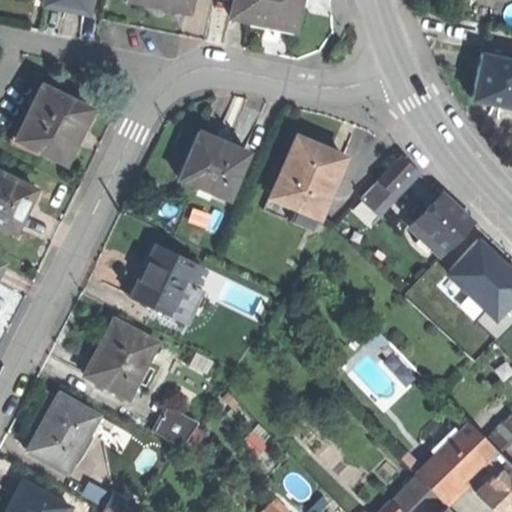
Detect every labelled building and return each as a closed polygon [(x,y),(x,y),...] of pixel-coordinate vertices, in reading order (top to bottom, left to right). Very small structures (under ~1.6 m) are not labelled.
[(64,6),(84,9),(85,0),(42,0),(42,2),(64,6)] [(134,0),(152,3),(187,10),(188,0),(134,0)] [(197,0),(195,13),(209,16),(212,0),(197,0)] [(232,0),(230,14),(250,18),(249,23),(265,26),(290,31),(296,0),(232,0)] [(511,99),(511,49),(499,47),(498,55),(478,51),(470,92),(495,96),(511,99)] [(39,146),(63,159),(77,135),(92,107),(45,81),(26,113),(15,133),(39,146)] [(35,153),(39,146),(15,133),(26,113),(21,110),(6,136),(35,153)] [(211,191),(229,199),(248,155),(200,134),(190,156),(181,178),(199,186),(211,191)] [(269,199),(316,217),(338,159),(327,155),(329,152),(314,146),(292,138),(289,145),(283,160),(269,199)] [(279,159),(283,160),(289,145),(285,144),(279,159)] [(375,178),(388,190),(413,164),(399,152),(375,178)] [(31,187),(0,173),(0,223),(13,229),(21,210),(31,187)] [(209,195),(211,191),(199,186),(197,191),(209,195)] [(413,221),(444,249),(471,218),(455,204),(440,190),(413,221)] [(127,294),(130,296),(157,244),(153,242),(140,268),(127,294)] [(157,244),(130,296),(168,315),(183,286),(190,290),(202,267),(157,244)] [(511,267),(500,280),(511,291),(511,289),(511,267)] [(491,290),(499,297),(502,300),(511,291),(500,280),(491,290)] [(176,319),(190,290),(183,286),(168,315),(176,319)] [(502,300),(511,310),(511,289),(511,291),(502,300)] [(86,375),(128,396),(136,380),(145,363),(156,342),(113,320),(100,346),(86,375)] [(154,367),(145,363),(136,380),(145,385),(154,367)] [(26,450),(65,471),(77,450),(87,433),(97,414),(58,393),(42,422),(26,450)] [(166,407),(154,430),(184,446),(196,423),(166,407)] [(511,411),(511,410),(484,436),(492,445),(498,451),(511,436),(511,411)] [(106,420),(97,414),(87,433),(93,436),(96,438),(106,420)] [(458,478),(482,456),(492,445),(484,436),(469,421),(459,432),(466,439),(442,462),(458,478)] [(435,455),(442,462),(466,439),(459,432),(435,455)] [(83,453),(93,436),(87,433),(77,450),(83,453)] [(482,456),(497,471),(508,461),(498,451),(492,445),(482,456)] [(438,497),(458,478),(442,462),(435,455),(415,474),(417,475),(429,487),(438,497)] [(478,490),(498,511),(503,511),(511,504),(511,465),(508,461),(497,471),(478,490)] [(401,511),(403,511),(429,487),(417,475),(391,500),(401,511)] [(3,511),(65,511),(69,505),(21,479),(8,503),(3,511)] [(111,494),(104,508),(112,511),(134,511),(137,507),(111,494)] [(289,511),(292,509),(279,495),(262,511),(289,511)] [(401,511),(391,500),(378,511),(401,511)] [(473,511),(464,503),(455,511),(473,511)]
